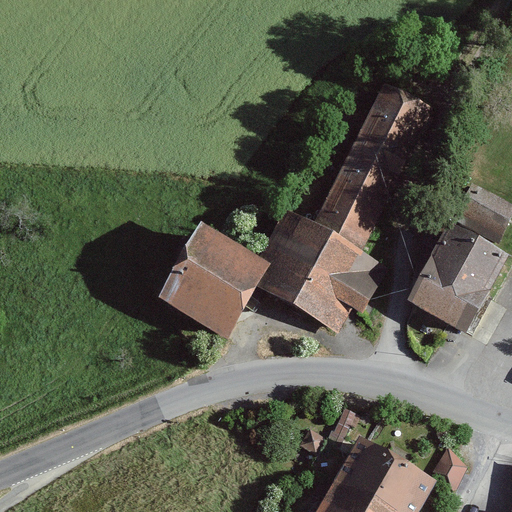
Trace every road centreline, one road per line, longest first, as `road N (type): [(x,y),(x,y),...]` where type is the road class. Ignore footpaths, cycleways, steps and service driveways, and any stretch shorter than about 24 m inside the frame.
road 1 (tertiary): [(0,474),(204,391),(285,373),(386,383),(511,425)]
road 2 (track): [(511,3),(420,170),(386,383)]
